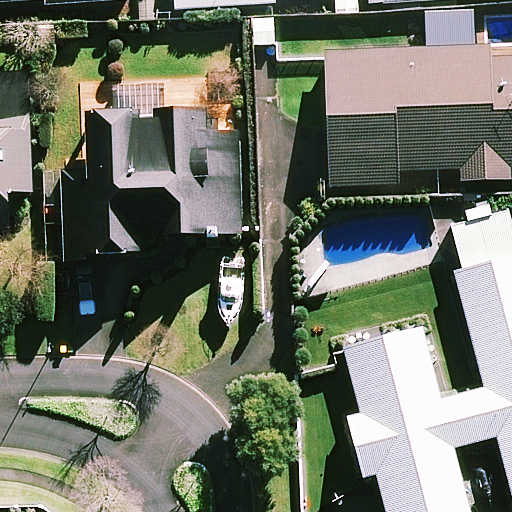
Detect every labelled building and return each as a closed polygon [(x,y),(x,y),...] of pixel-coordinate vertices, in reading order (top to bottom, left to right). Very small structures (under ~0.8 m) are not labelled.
[(0,0),(0,12),(133,8),(133,0),(0,0)] [(176,0),(178,19),(274,11),(273,0),(176,0)] [(511,0),(385,0),(387,12),(511,2),(511,0)] [(510,176),(511,175),(511,66),(491,67),(491,57),(327,61),(330,195),(398,194),(398,179),(462,178),(462,191),(511,190),(510,176)] [(33,204),(28,83),(0,84),(0,237),(10,237),(9,205),(33,204)] [(156,238),(156,255),(216,254),(216,246),(241,245),(240,144),(205,144),(205,121),(164,122),(164,99),(116,99),(117,129),(89,129),(89,181),(65,181),(67,274),(143,272),(143,238),(156,238)] [(511,239),(507,221),(453,235),(464,275),(454,278),(486,398),(440,410),(421,335),(345,355),(363,424),(348,427),(363,485),(378,481),(385,511),(466,511),(452,457),(498,445),(511,498),(511,239)]
